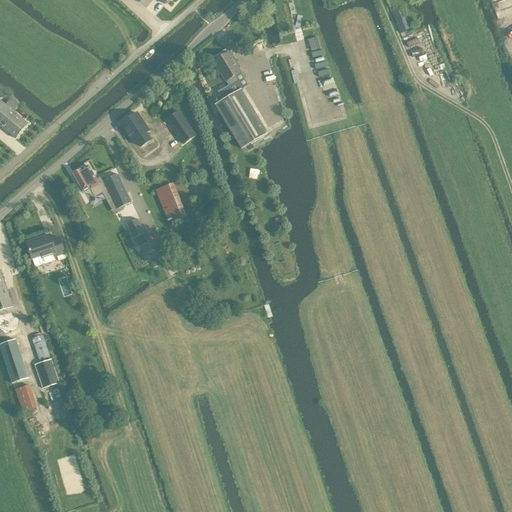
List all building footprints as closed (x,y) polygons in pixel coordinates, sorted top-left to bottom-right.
[(236,76),(241,73),(229,53),(214,62),(226,82),(226,81),(229,87),(239,81),(236,76)] [(242,149),(268,134),(241,90),(215,105),(242,149)] [(0,100),(0,125),(15,139),(27,124),(14,112),(20,105),(12,98),(5,105),(0,100)] [(180,110),(166,120),(184,145),(198,135),(180,110)] [(137,114),(121,125),(133,143),(137,141),(141,147),(152,140),(147,133),(150,131),(137,114)] [(75,174),(74,174),(74,175),(83,192),(90,188),(91,190),(95,197),(106,191),(107,190),(107,191),(116,210),(132,203),(118,175),(103,182),(101,177),(97,179),(96,180),(89,167),(89,166),(80,171),(78,170),(77,171),(75,172),(75,174)] [(173,184),(156,191),(169,224),(186,218),(173,184)] [(138,219),(126,224),(131,234),(133,239),(134,239),(143,234),(144,234),(143,230),(138,219)] [(50,236),(27,243),(33,259),(35,267),(44,264),(42,258),(55,254),(56,257),(58,261),(66,259),(65,254),(59,238),(51,240),(50,236)] [(0,310),(12,307),(0,270),(0,310)] [(10,277),(16,295),(18,295),(20,301),(34,297),(25,272),(10,277)] [(0,314),(0,329),(5,335),(17,331),(19,319),(10,311),(0,314)] [(16,340),(0,345),(0,346),(12,384),(28,378),(16,340)] [(40,363),(35,365),(43,389),(59,384),(51,360),(40,363)]
